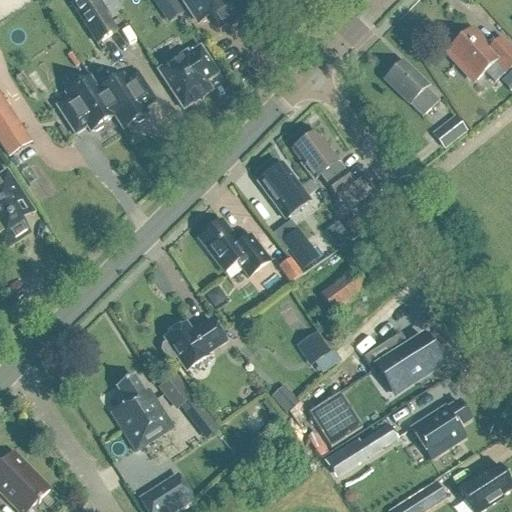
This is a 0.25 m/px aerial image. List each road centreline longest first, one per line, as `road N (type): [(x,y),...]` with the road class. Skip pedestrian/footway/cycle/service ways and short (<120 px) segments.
road 1 (primary): [(0,383),(307,77)]
road 2 (unclassified): [(511,380),(343,115),(307,77)]
